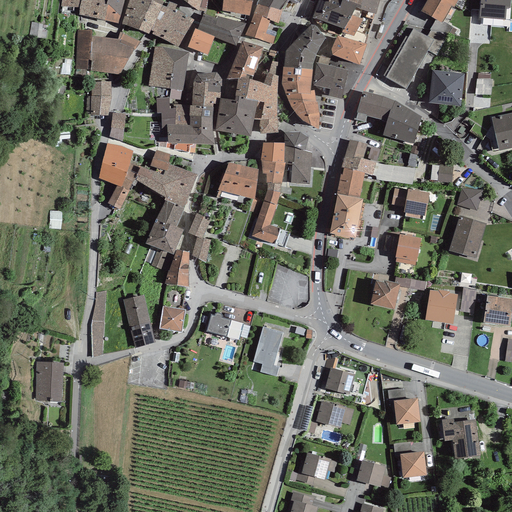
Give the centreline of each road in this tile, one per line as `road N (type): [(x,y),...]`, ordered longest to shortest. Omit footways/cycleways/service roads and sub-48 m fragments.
road 1 (residential): [(144,41),(120,81),(95,177),(90,298),(78,363)]
road 2 (residential): [(332,332),(311,358),(267,511)]
road 3 (tertiary): [(332,332),(511,395)]
road 4 (residential): [(497,193),(436,124),(363,81)]
road 5 (tertiary): [(337,148),(319,233),(321,315)]
road 6 (residential): [(201,290),(180,338),(78,363)]
road 7 (unclassified): [(78,363),(70,511)]
road 8 (residential): [(237,47),(226,73),(187,49),(195,20),(171,0)]
road 9 (residential): [(305,0),(280,77),(296,126)]
road 10 (residential): [(206,165),(185,228),(201,290)]
road 11 (residential): [(321,315),(201,290)]
